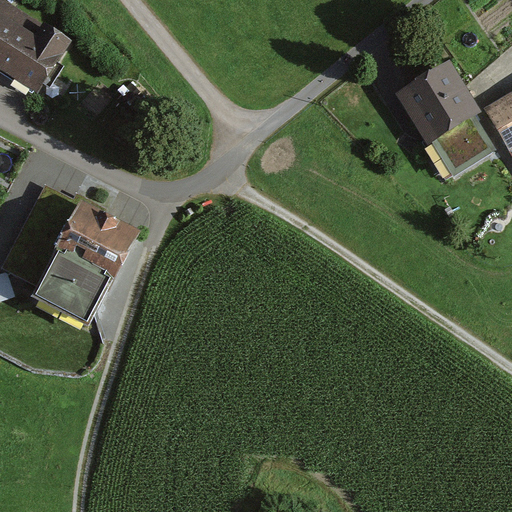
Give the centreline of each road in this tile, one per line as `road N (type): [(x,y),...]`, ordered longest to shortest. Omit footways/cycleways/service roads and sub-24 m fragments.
road 1 (unclassified): [(429,0),(220,180),(180,197),(140,195),(0,129)]
road 2 (track): [(220,180),(511,369)]
road 3 (track): [(180,197),(152,249),(115,359),(84,466),(81,511)]
